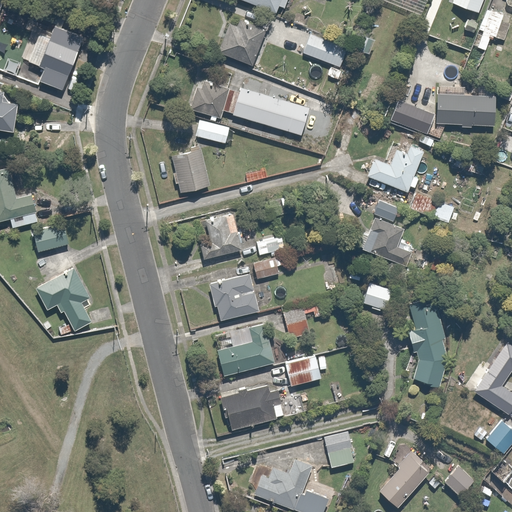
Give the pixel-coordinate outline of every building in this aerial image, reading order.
[(82,0),(59,0),(80,10),(82,0)] [(231,0),(232,0),(256,9),(254,13),(272,19),(275,11),(281,14),(286,0),(231,0)] [(482,0),(448,0),(446,7),(475,18),(482,0)] [(511,0),(491,0),(490,4),(511,13),(511,0)] [(503,20),(482,12),(468,52),(480,56),(485,43),(486,39),(494,42),(503,20)] [(266,33),(227,15),(210,53),(249,70),(266,33)] [(0,53),(3,55),(6,49),(23,56),(31,40),(0,26),(0,53)] [(81,43),(51,31),(29,86),(59,98),(81,43)] [(341,50),(303,36),(293,61),(331,75),(341,50)] [(228,97),(195,88),(189,111),(221,120),(228,97)] [(459,89),(429,88),(430,126),(491,128),(491,98),(459,98),(459,89)] [(237,91),(229,120),(298,140),(306,110),(237,91)] [(0,131),(11,132),(11,107),(0,106),(0,131)] [(417,132),(425,114),(404,106),(396,124),(417,132)] [(225,133),(192,124),(188,139),(221,148),(225,133)] [(432,143),(435,135),(423,130),(420,139),(432,143)] [(370,161),(362,177),(403,195),(422,156),(404,150),(400,156),(383,151),(378,163),(370,161)] [(468,166),(444,157),(439,169),(464,178),(468,166)] [(195,159),(170,164),(174,197),(206,188),(195,159)] [(421,171),(417,185),(434,191),(439,177),(421,171)] [(4,174),(0,174),(0,220),(16,217),(24,215),(30,214),(28,200),(13,204),(4,174)] [(492,184),(486,195),(498,202),(504,191),(492,184)] [(428,206),(408,198),(403,210),(423,219),(428,206)] [(394,211),(373,203),(367,219),(388,227),(394,211)] [(447,210),(432,207),(425,221),(450,228),(451,220),(446,217),(447,210)] [(186,243),(189,265),(237,257),(230,216),(192,222),(195,241),(186,243)] [(397,232),(372,225),(370,233),(376,235),(369,261),(406,271),(410,256),(391,251),(397,232)] [(58,226),(23,235),(31,258),(64,249),(58,226)] [(374,236),(361,233),(356,253),(369,256),(374,236)] [(272,254),(278,253),(277,249),(285,247),(282,234),(255,240),(258,253),(271,250),(272,254)] [(269,257),(268,252),(251,256),(256,277),(278,271),(274,256),(269,257)] [(362,270),(349,268),(347,276),(360,279),(362,270)] [(65,271),(26,298),(39,317),(52,309),(66,337),(85,324),(72,304),(82,298),(65,271)] [(246,278),(200,285),(203,311),(207,311),(209,325),(265,318),(261,285),(247,287),(246,278)] [(390,297),(363,287),(356,305),(383,315),(390,297)] [(433,310),(407,312),(410,339),(401,338),(401,355),(410,355),(409,380),(441,380),(440,339),(433,310)] [(299,312),(275,316),(277,329),(301,325),(299,312)] [(267,364),(263,330),(241,333),(243,345),(212,349),(215,371),(267,364)] [(511,347),(505,343),(471,392),(506,416),(511,407),(511,386),(508,384),(511,377),(511,347)] [(285,360),(291,383),(320,375),(315,352),(285,360)] [(278,389),(270,391),(269,385),(221,397),(229,430),(277,418),(276,414),(282,412),(279,401),(281,401),(278,389)] [(511,438),(511,427),(501,419),(487,437),(503,450),(511,438)] [(383,423),(370,450),(390,459),(402,433),(383,423)] [(488,431),(478,424),(472,432),(482,439),(488,431)] [(345,428),(323,435),(332,465),(354,459),(345,428)] [(400,466),(378,486),(402,511),(410,504),(402,497),(429,470),(410,450),(396,462),(400,466)] [(304,485),(313,462),(295,456),(290,471),(272,464),(268,476),(260,473),(253,491),(308,511),(321,511),(328,494),(304,485)] [(511,471),(500,459),(481,476),(508,505),(511,501),(511,471)] [(473,477),(458,464),(444,481),(459,494),(473,477)]
